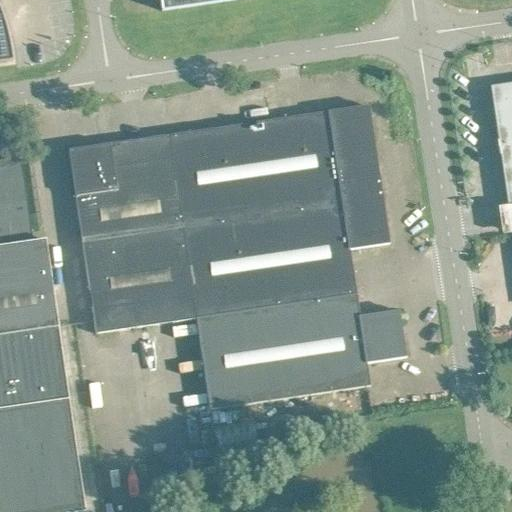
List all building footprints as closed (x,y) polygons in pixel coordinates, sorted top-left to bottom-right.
[(0,0),(0,64),(12,62),(10,47),(9,43),(7,33),(4,23),(1,13),(0,11),(0,0)] [(237,0),(159,0),(161,11),(237,0)] [(511,84),(492,87),(511,228),(511,84)] [(359,317),(350,257),(349,251),(388,245),(368,107),(268,122),(281,214),(182,228),(195,321),(208,411),(369,388),(366,365),(405,359),(398,312),(359,317)] [(281,214),(268,122),(169,136),(182,228),(281,214)] [(182,228),(169,136),(107,145),(114,191),(75,197),(95,335),(195,321),(182,228)] [(114,191),(107,145),(68,151),(75,197),(114,191)] [(33,243),(20,158),(0,161),(0,511),(83,511),(53,299),(41,301),(39,289),(51,287),(44,241),(33,243)] [(53,299),(51,287),(39,289),(41,301),(53,299)]
